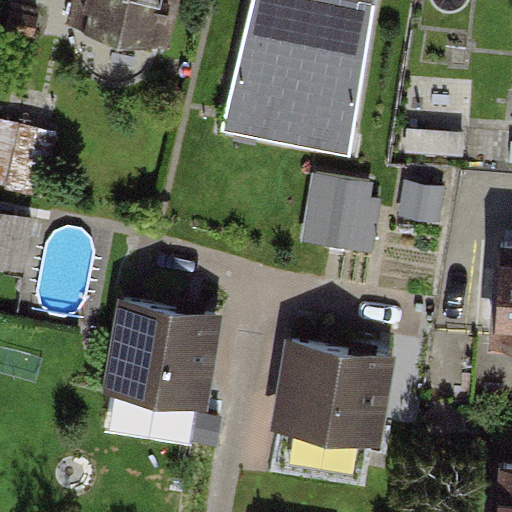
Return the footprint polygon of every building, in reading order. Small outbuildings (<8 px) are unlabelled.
[(160,0),(83,0),(75,39),(147,55),(160,0)] [(393,0),(242,0),(215,123),(360,154),(393,0)] [(6,111),(0,169),(0,171),(56,177),(62,116),(6,111)] [(310,234),(380,244),(390,172),(320,162),(310,234)] [(0,247),(38,252),(45,195),(0,189),(0,247)] [(511,245),(488,245),(486,342),(511,342),(511,245)] [(224,321),(124,304),(110,384),(210,402),(224,321)] [(394,356),(301,345),(290,445),(382,455),(394,356)] [(511,511),(511,478),(488,478),(487,511),(511,511)]
